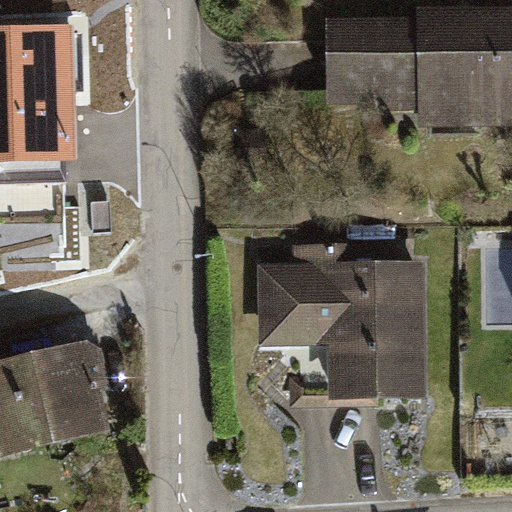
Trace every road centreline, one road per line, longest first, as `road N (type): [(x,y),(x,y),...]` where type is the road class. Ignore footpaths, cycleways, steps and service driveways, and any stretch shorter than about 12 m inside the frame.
road 1 (residential): [(182,511),(173,0)]
road 2 (track): [(0,324),(113,294),(178,292)]
